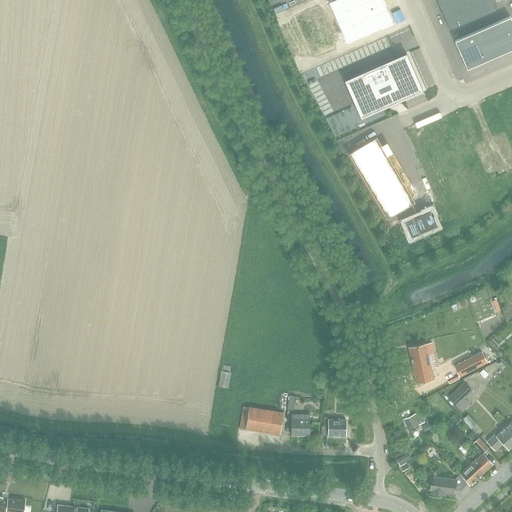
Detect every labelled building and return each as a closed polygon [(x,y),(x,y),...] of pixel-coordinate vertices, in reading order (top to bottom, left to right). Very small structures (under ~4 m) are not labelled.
[(393,22),(383,0),(331,0),(328,1),(346,43),(393,22)] [(491,0),(441,0),(437,2),(450,30),(496,10),(491,0)] [(511,21),(510,17),(455,41),(467,69),(511,48),(511,21)] [(429,48),(424,50),(429,59),(433,56),(429,48)] [(406,53),(344,80),(361,117),(386,106),(385,104),(421,88),(406,53)] [(376,137),(348,153),(386,218),(414,202),(411,196),(387,155),(391,153),(387,145),(386,145),(386,144),(385,144),(382,146),(381,145),(376,137)] [(421,211),(403,219),(410,234),(436,223),(431,213),(432,212),(430,206),(420,210),(421,211)] [(409,347),(417,382),(434,378),(429,353),(434,352),(432,341),(409,347)] [(460,376),(487,362),(481,351),(454,365),(460,376)] [(221,371),(218,386),(227,388),(230,372),(221,371)] [(457,405),(465,398),(472,392),(463,383),(449,397),(457,405)] [(279,434),(283,412),(244,406),(240,428),(279,434)] [(424,422),(419,411),(403,418),(409,431),(419,426),(418,424),(424,422)] [(455,423),(460,419),(456,414),(451,418),(455,423)] [(468,414),(462,418),(470,429),(476,424),(468,414)] [(324,417),(324,426),(322,426),(322,436),(345,436),(345,420),(329,420),(329,417),(324,417)] [(310,418),(291,418),(291,435),(310,435),(310,418)] [(511,420),(496,435),(495,434),(487,442),(494,450),(502,443),(508,449),(511,446),(511,420)] [(425,431),(431,428),(428,422),(422,426),(425,431)] [(473,442),(483,453),(483,452),(484,452),(488,449),(478,438),(473,442)] [(493,463),(484,452),(483,452),(483,453),(459,474),(470,485),(493,463)] [(405,462),(411,458),(407,453),(397,459),(400,465),(405,462)] [(467,484),(468,486),(470,485),(459,474),(454,480),(433,477),(431,493),(444,495),(444,494),(452,495),(453,490),(459,491),(467,484)] [(0,496),(0,511),(7,511),(6,511),(23,511),(25,499),(8,498),(8,499),(2,498),(2,497),(0,496)]
